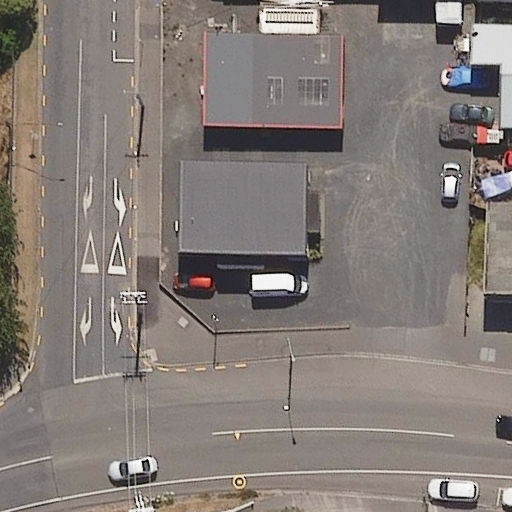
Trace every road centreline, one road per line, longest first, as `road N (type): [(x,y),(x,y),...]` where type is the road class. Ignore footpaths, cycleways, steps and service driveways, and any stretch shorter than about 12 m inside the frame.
road 1 (residential): [(80,0),(73,450)]
road 2 (secondary): [(73,450),(330,427),(511,443)]
